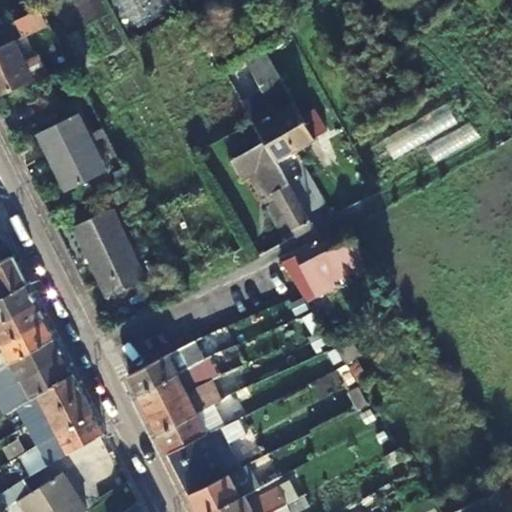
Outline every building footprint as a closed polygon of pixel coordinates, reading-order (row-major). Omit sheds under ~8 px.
[(18,31),(46,20),(40,9),(38,4),(35,5),(11,14),(18,31)] [(0,93),(31,79),(22,60),(13,41),(0,47),(0,93)] [(244,64),(293,149),(310,139),(261,50),(243,61),(244,64)] [(31,79),(45,73),(36,54),(22,60),(31,79)] [(244,108),(250,119),(262,140),(274,160),(293,149),(244,64),(243,61),(234,66),(255,102),(244,108)] [(36,131),(50,158),(55,156),(69,186),(105,168),(76,111),(36,131)] [(274,160),(262,140),(230,159),(239,177),(255,167),(293,234),(311,225),(309,222),(274,160)] [(64,188),(69,186),(55,156),(50,158),(64,188)] [(316,222),(330,214),(328,212),(322,201),(310,209),(316,222)] [(105,293),(144,276),(111,207),(73,225),(105,293)] [(314,247),(331,283),(333,283),(332,277),(366,259),(347,232),(345,229),(313,244),(314,247)] [(0,243),(0,261),(13,254),(6,240),(0,243)] [(289,275),(299,291),(303,296),(331,283),(314,247),(313,244),(279,259),(281,262),(289,275)] [(0,298),(26,282),(13,254),(0,261),(0,298)] [(26,282),(0,298),(0,321),(36,301),(26,282)] [(311,309),(303,296),(299,291),(296,292),(288,296),(299,314),(308,311),(311,309)] [(36,301),(0,321),(0,345),(44,318),(36,301)] [(108,336),(118,356),(120,354),(191,321),(187,313),(173,320),(168,309),(108,336)] [(320,325),(332,343),(344,362),(354,378),(362,372),(351,354),(355,351),(332,315),(320,323),(320,325)] [(44,318),(0,345),(0,368),(54,338),(44,318)] [(130,372),(172,350),(168,341),(194,327),(191,321),(120,354),(118,356),(127,374),(130,372)] [(209,342),(213,352),(232,343),(227,333),(209,342)] [(130,372),(127,374),(137,393),(140,392),(208,354),(198,335),(172,350),(130,372)] [(223,370),(241,361),(237,353),(262,341),(259,336),(235,348),(234,346),(216,354),(223,370)] [(54,338),(0,368),(0,410),(2,415),(17,405),(72,373),(54,338)] [(140,392),(137,393),(146,412),(149,411),(196,385),(197,384),(209,377),(217,373),(208,354),(140,392)] [(72,373),(17,405),(27,425),(82,393),(72,373)] [(146,412),(156,431),(159,429),(212,402),(220,399),(209,377),(197,384),(196,385),(149,411),(146,412)] [(92,411),(82,393),(27,425),(26,426),(36,444),(44,439),(92,411)] [(222,424),(212,402),(159,429),(156,431),(167,453),(170,451),(202,435),(218,426),(220,425),(222,424)] [(43,456),(46,463),(102,431),(92,411),(44,439),(50,452),(43,456)] [(218,426),(202,435),(210,449),(228,440),(220,425),(218,426)] [(190,492),(223,474),(210,449),(202,435),(170,451),(167,453),(187,493),(190,492)] [(50,452),(44,439),(36,444),(43,456),(50,452)] [(203,511),(243,492),(276,476),(271,465),(245,478),(240,466),(223,474),(190,492),(187,493),(197,511),(203,511)] [(82,511),(84,511),(60,473),(29,491),(21,478),(0,490),(0,500),(3,505),(17,499),(24,511),(82,511)] [(264,511),(283,503),(278,493),(249,507),(243,492),(203,511),(264,511)] [(285,511),(287,511),(283,503),(264,511),(285,511)]
